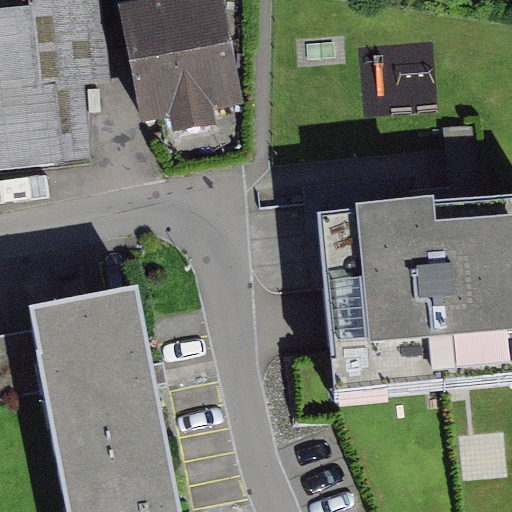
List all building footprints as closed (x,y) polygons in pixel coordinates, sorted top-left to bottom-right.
[(225,0),(221,0),(135,16),(157,131),(189,125),(193,147),(228,140),(224,119),(247,115),(225,0)] [(34,21),(0,22),(0,172),(86,167),(81,88),(107,86),(101,2),(33,6),(34,21)] [(511,213),(340,228),(355,406),(511,392),(511,213)] [(0,399),(27,400),(28,278),(0,278),(0,399)] [(196,511),(155,306),(49,328),(85,511),(196,511)]
